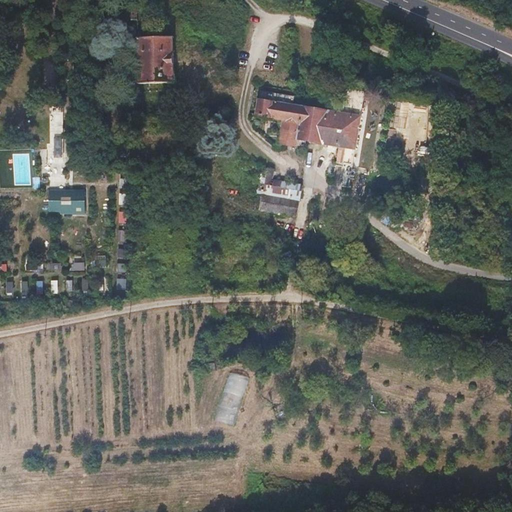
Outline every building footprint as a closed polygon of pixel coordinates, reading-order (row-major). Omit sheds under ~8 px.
[(149,10),(140,5),(140,21),(154,21),(149,10)] [(154,21),(140,21),(141,39),(154,39),(154,21)] [(154,39),(141,39),(142,85),(152,85),(153,93),(174,92),(173,85),(177,84),(176,39),(154,39)] [(296,97),(262,92),(261,101),(289,105),(295,106),(296,97)] [(289,105),(261,101),(258,116),(286,121),(289,105)] [(295,106),(289,105),(286,121),(282,145),(307,149),(308,140),(313,109),(295,106)] [(55,107),(45,107),(46,144),(43,144),(43,165),(55,165),(55,159),(59,159),(59,115),(55,115),(55,107)] [(362,116),(313,109),(308,140),(349,147),(357,148),(362,116)] [(357,148),(349,147),(343,185),(351,187),(357,148)] [(125,165),(117,165),(117,174),(125,174),(125,165)] [(274,174),(263,172),(259,196),(264,197),(290,202),(293,188),(273,184),(274,174)] [(125,179),(117,179),(116,188),(125,188),(125,179)] [(304,190),(293,188),(290,202),(301,204),(304,190)] [(85,191),(50,191),(50,212),(62,212),(62,214),(85,214),(85,191)] [(126,194),(116,194),(116,206),(126,206),(126,194)] [(290,202),(264,197),(261,213),(299,220),(301,204),(290,202)] [(125,212),(115,212),(115,224),(125,224),(125,212)] [(125,230),(115,230),(115,242),(125,243),(125,230)] [(125,249),(115,249),(115,261),(125,261),(125,249)] [(104,259),(92,260),(92,267),(104,267),(104,259)] [(35,263),(23,263),(23,271),(35,270),(35,263)] [(59,263),(47,263),(48,271),(59,270),(59,263)] [(80,263),(69,264),(69,271),(81,271),(80,263)] [(124,263),(114,263),(114,275),(124,275),(124,263)] [(124,279),(114,279),(114,291),(124,291),(124,279)]
